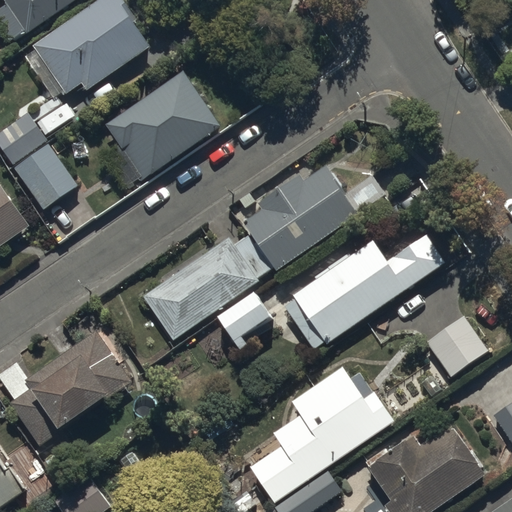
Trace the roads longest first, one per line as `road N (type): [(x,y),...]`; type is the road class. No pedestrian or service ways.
road 1 (residential): [(0,325),(408,45)]
road 2 (residential): [(408,45),(511,197)]
